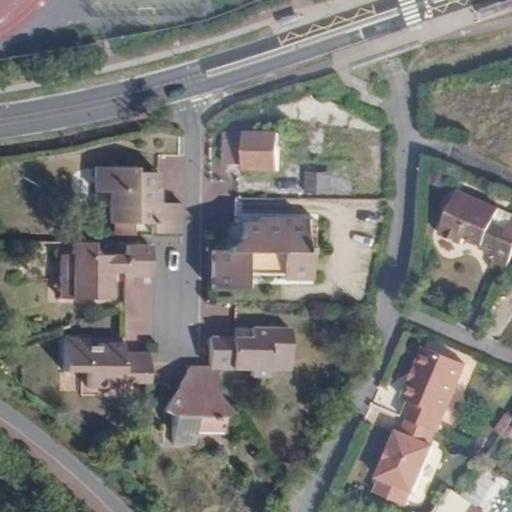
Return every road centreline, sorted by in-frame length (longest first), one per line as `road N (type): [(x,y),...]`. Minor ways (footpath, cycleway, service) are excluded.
road 1 (tertiary): [(436,0),(182,81),(0,122)]
road 2 (residential): [(395,304),(368,388),(304,511)]
road 3 (residential): [(397,84),(407,180),(395,304)]
road 4 (unclassified): [(0,411),(118,511)]
road 5 (residential): [(395,304),(511,358)]
